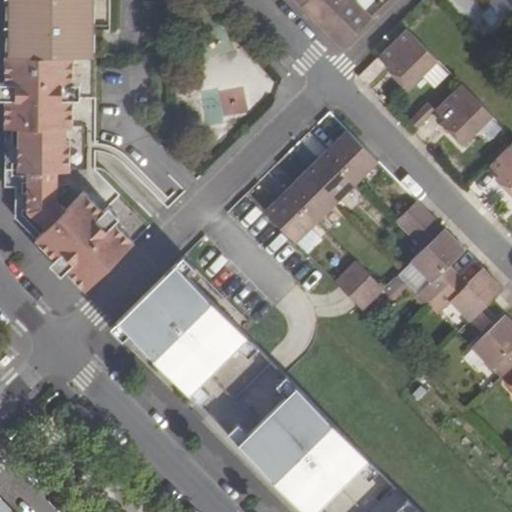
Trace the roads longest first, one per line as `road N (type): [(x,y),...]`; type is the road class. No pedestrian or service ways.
road 1 (residential): [(60,347),(327,79)]
road 2 (residential): [(327,79),(511,265)]
road 3 (residential): [(60,347),(222,511)]
